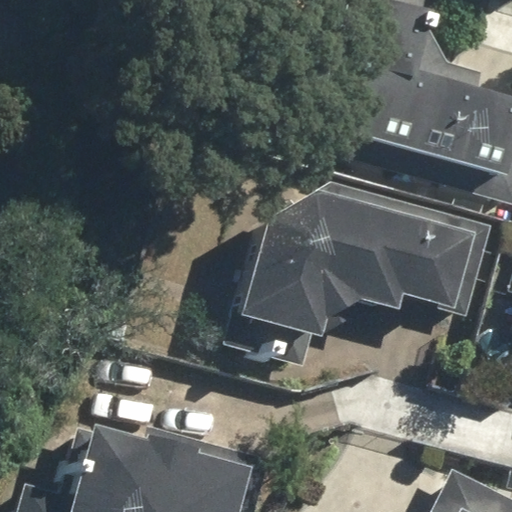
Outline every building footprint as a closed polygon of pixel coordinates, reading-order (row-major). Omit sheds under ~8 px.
[(322,165),(504,214),(511,185),(511,114),(449,97),(452,87),(435,82),(402,26),(408,0),(321,0),(295,96),(322,165)] [(240,193),(204,329),(286,351),(292,331),(323,315),(362,326),(366,309),(425,324),(427,316),(455,324),(478,236),(314,193),(290,206),(240,193)] [(511,287),(497,343),(511,347),(511,287)] [(414,402),(365,391),(348,463),(397,475),(414,402)] [(1,511),(243,511),(255,469),(96,426),(90,447),(59,438),(42,503),(6,493),(1,511)] [(503,511),(435,478),(417,511),(503,511)]
